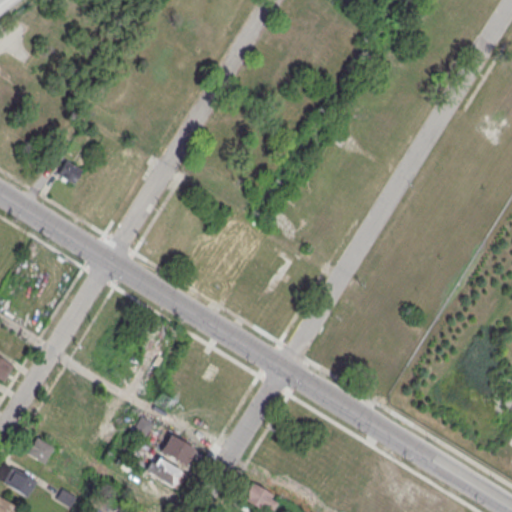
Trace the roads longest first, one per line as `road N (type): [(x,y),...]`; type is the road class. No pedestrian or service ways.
road 1 (residential): [(511,510),(0,194)]
road 2 (residential): [(272,0),(0,431)]
road 3 (residential): [(510,0),(281,368)]
road 4 (residential): [(281,368),(192,511)]
